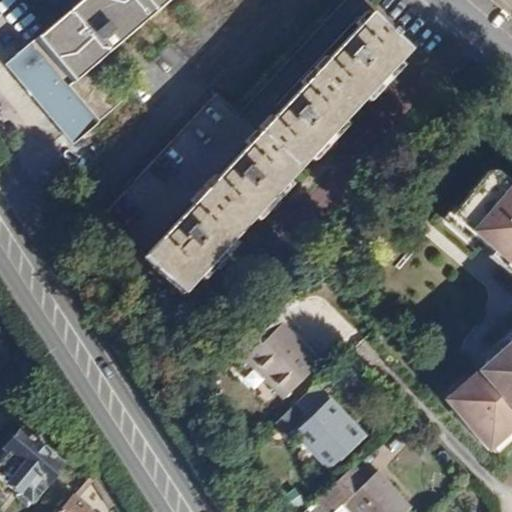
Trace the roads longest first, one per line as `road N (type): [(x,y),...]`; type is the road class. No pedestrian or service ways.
road 1 (primary): [(200,511),(0,204)]
road 2 (primary): [(0,259),(164,511)]
